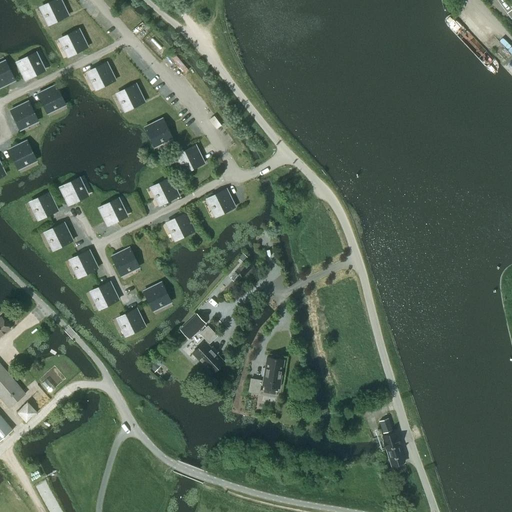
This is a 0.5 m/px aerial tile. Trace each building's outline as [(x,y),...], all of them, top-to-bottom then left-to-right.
[(42,8),(49,22),(61,16),(62,18),(68,15),(60,0),(53,0),(54,3),(42,8)] [(62,40),(68,53),(80,48),(81,50),(87,47),(79,29),(72,32),(74,34),(62,40)] [(16,62),(25,80),(31,77),(30,74),(42,69),(35,55),(23,61),(22,59),(16,62)] [(96,87),(108,81),(109,83),(115,80),(106,62),(100,65),(101,67),(89,73),(96,87)] [(0,87),(15,80),(12,74),(9,75),(3,63),(0,64),(0,87)] [(119,95),(125,108),(137,102),(138,105),(144,102),(135,84),(129,87),(131,89),(119,95)] [(43,99),(49,110),(62,104),(56,92),(59,91),(56,85),(38,94),(41,100),(43,99)] [(16,115),(22,127),(35,120),(29,108),(31,107),(28,101),(10,110),(13,116),(16,115)] [(150,132),(156,144),(169,137),(163,125),(165,124),(162,118),(144,127),(147,133),(150,132)] [(20,166),(33,160),(27,148),(30,147),(27,141),(9,149),(12,155),(14,154),(20,166)] [(178,156),(185,169),(197,163),(198,166),(204,163),(195,145),(189,148),(190,150),(178,156)] [(153,188),(160,202),(171,196),(173,198),(179,195),(170,177),(164,180),(165,183),(153,188)] [(59,187),(68,205),(74,202),(73,199),(85,194),(79,180),(67,186),(66,184),(59,187)] [(209,200),(216,213),(228,207),(229,210),(235,207),(226,189),(220,192),(221,194),(209,200)] [(39,216),(50,211),(52,213),(58,210),(49,192),(43,195),(44,197),(32,203),(39,216)] [(113,222),(112,220),(124,214),(118,201),(106,206),(105,204),(99,207),(107,225),(113,222)] [(169,224),(175,237),(187,231),(188,233),(194,231),(186,213),(180,216),(181,218),(169,224)] [(47,233),(53,247),(65,241),(66,243),(72,240),(64,222),(58,225),(59,228),(47,233)] [(117,261),(123,273),(136,266),(130,254),(132,253),(129,247),(111,256),(114,262),(117,261)] [(72,261),(78,274),(90,268),(91,271),(98,268),(89,250),(83,253),(84,255),(72,261)] [(93,292),(99,306),(111,300),(112,302),(118,299),(110,281),(103,284),(105,287),(93,292)] [(148,296),(154,308),(168,301),(162,289),(164,288),(161,282),(143,291),(146,297),(148,296)] [(119,319),(126,333),(138,327),(139,329),(145,326),(136,308),(130,311),(131,313),(119,319)] [(197,314),(181,329),(187,336),(195,328),(198,330),(205,323),(197,314)] [(1,317),(0,317),(0,336),(10,329),(1,317)] [(200,333),(209,342),(217,336),(208,326),(200,333)] [(192,353),(211,373),(224,361),(205,341),(192,353)] [(260,384),(262,384),(279,387),(284,360),(267,357),(263,380),(251,378),(249,391),(259,393),(260,384)] [(0,396),(9,407),(25,394),(0,364),(0,396)] [(0,439),(12,430),(0,415),(0,439)] [(380,420),(384,433),(392,430),(389,418),(380,420)] [(400,444),(398,436),(396,436),(395,432),(383,436),(384,440),(384,441),(386,447),(387,447),(392,465),(404,461),(399,444),(400,444)]
